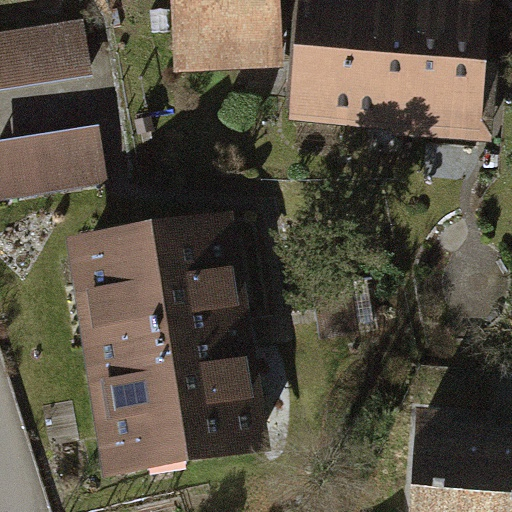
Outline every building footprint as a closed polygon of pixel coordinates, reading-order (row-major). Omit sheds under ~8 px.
[(277,0),(174,0),(176,49),(279,45),(277,0)] [(387,0),(306,0),(297,109),(378,116),(387,0)] [(437,3),(406,0),(387,0),(378,116),(408,118),(407,129),(428,131),(437,3)] [(467,5),(437,3),(428,131),(475,134),(484,47),(464,45),(467,5)] [(81,23),(0,35),(0,86),(88,73),(81,23)] [(98,132),(0,147),(0,187),(2,198),(106,182),(98,132)] [(223,227),(84,250),(90,282),(100,280),(109,339),(99,340),(104,374),(114,373),(123,429),(113,431),(119,466),(256,444),(223,227)] [(348,282),(318,286),(326,337),(356,332),(348,282)] [(511,511),(511,436),(450,432),(452,416),(425,414),(417,511),(511,511)]
